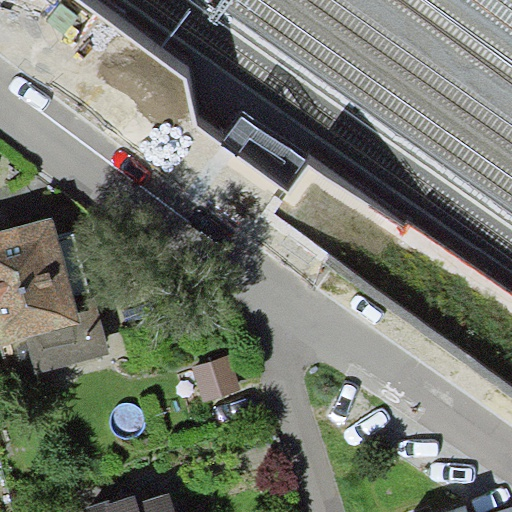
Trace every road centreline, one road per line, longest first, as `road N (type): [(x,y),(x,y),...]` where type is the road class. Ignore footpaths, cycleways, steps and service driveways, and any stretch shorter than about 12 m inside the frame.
road 1 (residential): [(0,102),(253,283)]
road 2 (residential): [(253,283),(511,452)]
road 3 (residential): [(323,511),(253,283)]
